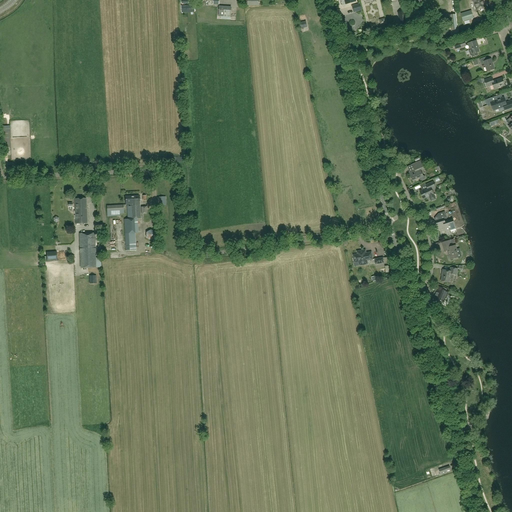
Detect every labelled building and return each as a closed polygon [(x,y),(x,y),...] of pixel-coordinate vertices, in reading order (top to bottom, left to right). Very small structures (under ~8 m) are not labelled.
[(470,0),(472,2),(474,2),(477,10),(485,7),(482,0),(470,0)] [(360,4),(352,6),(354,12),(361,10),(360,4)] [(219,7),(219,16),(220,16),(221,16),(230,17),(231,7),(219,7)] [(397,12),(399,23),(406,21),(404,11),(397,12)] [(473,18),(471,11),(461,14),(463,22),(473,18)] [(464,41),(454,45),(455,49),(466,46),(464,41)] [(478,55),(477,53),(479,52),(477,46),(478,46),(476,41),(468,44),(470,51),(469,51),(471,56),(472,56),(472,57),(478,55)] [(486,57),(479,59),(481,65),(484,64),(487,72),(494,69),(491,59),(487,60),(486,57)] [(492,78),(484,80),(487,87),(492,85),(494,89),(505,86),(503,81),(502,82),(501,78),(493,81),(492,78)] [(501,94),(485,100),(487,105),(491,104),(493,111),(503,107),(505,110),(511,107),(511,100),(511,101),(509,102),(506,103),(504,98),(500,99),(499,98),(502,97),(501,94)] [(415,170),(409,172),(412,181),(419,178),(420,180),(421,180),(425,179),(425,178),(425,176),(423,176),(421,170),(424,169),(420,161),(412,164),(415,170)] [(422,190),(420,191),(421,195),(422,195),(423,199),(429,196),(431,200),(432,201),(435,199),(435,198),(433,194),(432,195),(431,191),(432,191),(431,189),(435,187),(433,182),(426,185),(427,188),(422,190)] [(125,206),(129,205),(130,204),(131,204),(131,202),(139,201),(139,196),(125,197),(125,206)] [(157,197),(158,201),(160,200),(160,206),(166,206),(166,197),(157,197)] [(86,199),(75,199),(76,224),(87,224),(86,199)] [(130,204),(129,205),(130,207),(127,207),(128,219),(124,219),(126,251),(135,250),(135,233),(138,233),(137,219),(140,218),(139,201),(131,202),(131,204),(130,204)] [(120,216),(120,214),(124,213),(123,205),(107,206),(107,217),(120,216)] [(440,220),(435,221),(437,227),(441,226),(441,229),(445,228),(447,235),(450,234),(449,231),(451,230),(450,229),(455,228),(452,219),(447,221),(446,215),(445,212),(438,214),(440,220)] [(151,229),(146,232),(146,237),(150,241),(155,238),(155,232),(151,229)] [(80,234),(81,268),(96,268),(95,234),(80,234)] [(450,240),(442,243),(444,251),(447,250),(447,252),(448,252),(450,259),(455,258),(458,258),(456,250),(457,250),(455,245),(452,246),(450,240)] [(363,251),(357,252),(357,254),(353,255),(354,262),(361,262),(361,265),(367,264),(367,261),(372,260),(371,252),(365,253),(364,252),(363,251)] [(56,252),(47,253),(47,260),(57,260),(56,252)] [(458,269),(451,268),(450,271),(443,270),(442,274),(441,281),(449,283),(451,274),(456,275),(458,269)] [(438,286),(433,299),(437,301),(435,304),(436,304),(436,305),(437,305),(437,306),(439,306),(440,306),(441,306),(443,302),(444,302),(445,298),(446,298),(449,292),(446,291),(447,289),(442,287),(442,288),(438,286)]
